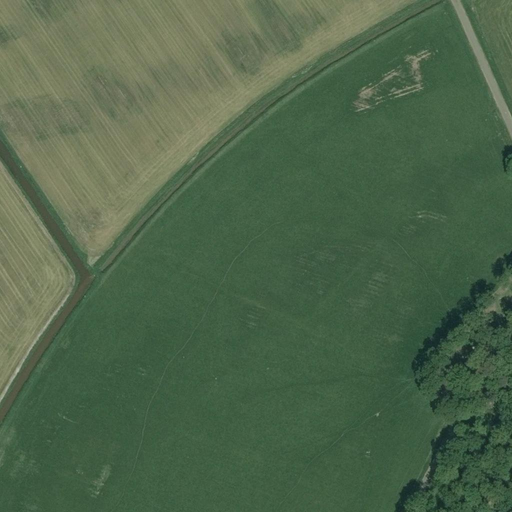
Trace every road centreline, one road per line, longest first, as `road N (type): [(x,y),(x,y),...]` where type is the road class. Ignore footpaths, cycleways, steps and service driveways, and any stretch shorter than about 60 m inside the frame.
road 1 (unclassified): [(417,511),(462,417),(511,342)]
road 2 (unclassified): [(511,128),(455,0)]
